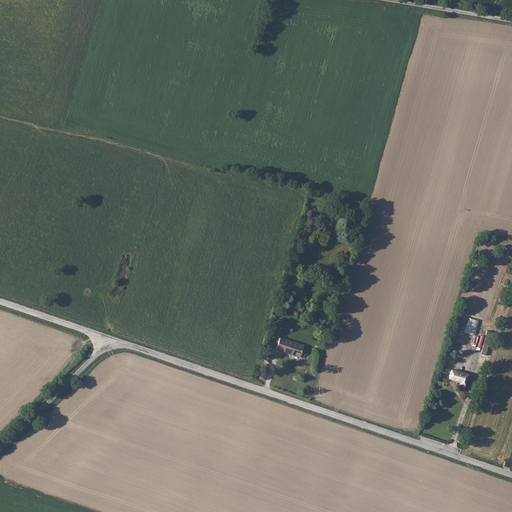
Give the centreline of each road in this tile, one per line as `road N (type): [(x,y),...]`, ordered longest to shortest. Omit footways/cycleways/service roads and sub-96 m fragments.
road 1 (unclassified): [(110,338),(511,475)]
road 2 (unclassified): [(0,450),(110,338)]
road 3 (unclassified): [(511,21),(388,0)]
